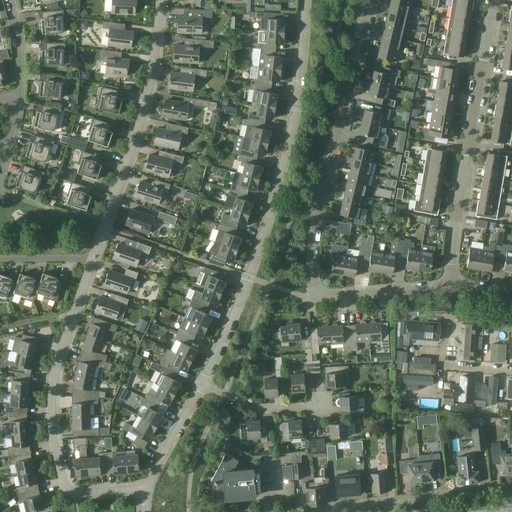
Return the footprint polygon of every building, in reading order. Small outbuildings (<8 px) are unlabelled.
[(112,0),(111,13),(134,15),(135,8),(135,0),(112,0)] [(254,11),(254,5),(254,0),(245,0),(245,11),(254,11)] [(391,2),(388,13),(407,18),(410,7),(391,2)] [(449,16),(469,19),(471,10),(472,10),(472,7),(451,4),(449,16)] [(63,10),(39,12),(39,13),(41,13),(42,19),(40,19),(41,20),(42,20),(42,24),(39,25),(41,25),(42,34),(62,33),(62,24),(64,24),(63,10)] [(201,18),(208,18),(208,11),(196,10),(195,17),(178,17),(177,33),(201,34),(201,18)] [(264,32),(284,32),(284,29),(285,28),(286,27),(286,25),(286,23),(285,22),(285,20),(274,20),(275,13),(256,13),(255,19),(261,19),(260,31),(264,32)] [(384,24),(405,29),(407,18),(388,13),(387,18),(386,18),(384,24)] [(447,29),(467,32),(469,19),(449,16),(447,29)] [(103,22),(106,23),(105,29),(109,30),(108,46),(118,47),(121,50),(124,48),(130,48),(131,42),(132,42),(133,32),(120,31),(121,24),(103,22)] [(383,35),(402,40),(405,29),(384,24),(383,30),(384,30),(383,35)] [(447,29),(445,42),(465,45),(467,32),(447,29)] [(258,31),(257,43),(258,43),(257,49),(260,49),(272,50),(273,44),(283,45),(283,42),(285,42),(285,40),(285,38),(285,37),(284,36),(284,32),(264,32),(260,31),(258,31)] [(383,35),(380,46),(399,51),(402,40),(383,35)] [(214,41),(201,40),(201,47),(213,49),(214,41)] [(465,45),(445,42),(443,54),(463,57),(465,45)] [(43,55),(40,56),(41,56),(41,65),(62,66),(62,57),(64,57),(65,43),(40,43),(40,44),(45,44),(45,50),(41,50),(41,51),(43,51),(43,55)] [(503,56),(511,57),(511,44),(505,44),(503,56)] [(175,45),(174,61),(197,63),(198,47),(184,46),(175,45)] [(399,51),(380,46),(377,58),(397,62),(399,51)] [(259,55),(258,67),(263,68),(281,70),(281,66),(282,66),(283,64),(283,62),(283,61),(282,60),(282,57),(272,56),(272,50),(260,49),(259,55)] [(0,86),(1,86),(2,87),(3,87),(1,82),(7,80),(8,84),(9,84),(3,59),(8,58),(6,50),(0,52),(2,60),(0,60),(0,86)] [(100,50),(99,61),(107,62),(105,74),(126,77),(127,70),(128,60),(112,58),(112,52),(100,50)] [(511,57),(503,56),(501,69),(511,70),(511,57)] [(439,67),(438,79),(457,82),(459,70),(446,68),(447,62),(436,60),(434,67),(439,67)] [(254,79),(253,85),(268,87),(269,81),(279,82),(280,80),(281,79),(282,77),(282,76),(281,74),(280,73),(281,70),(263,68),(258,67),(257,79),(254,79)] [(374,71),(371,83),(390,88),(394,89),(397,77),(399,77),(400,71),(384,67),(383,73),(374,71)] [(194,75),(200,76),(201,70),(186,68),(185,74),(171,72),(169,89),(192,91),(194,75)] [(38,86),(38,87),(40,87),(39,96),(60,98),(60,90),(63,90),(64,76),(40,74),(40,75),(45,75),(44,81),(41,81),(40,82),(42,82),(41,86),(38,86)] [(457,82),(438,79),(436,90),(455,93),(457,82)] [(498,94),(511,95),(511,83),(500,82),(498,94)] [(390,88),(371,83),(368,95),(377,97),(376,103),(393,107),(395,101),(388,100),(390,88)] [(252,103),(258,104),(275,107),(276,104),(277,103),(278,101),(278,100),(278,98),(277,97),(277,95),(267,93),(268,87),(253,85),(249,84),(249,90),(254,91),(252,103)] [(101,87),(96,109),(119,114),(121,105),(122,105),(120,104),(121,100),(122,100),(122,99),(121,99),(122,93),(125,93),(125,92),(101,87)] [(436,90),(434,101),(455,105),(456,99),(454,98),(455,93),(436,90)] [(496,105),(511,107),(511,95),(498,94),(496,105)] [(195,99),(194,106),(209,108),(210,102),(195,99)] [(162,116),(185,120),(188,104),(165,100),(162,116)] [(210,102),(209,108),(216,110),(217,103),(210,101),(210,102)] [(455,105),(434,101),(432,112),(452,116),(452,111),(454,111),(455,105)] [(35,118),(34,127),(54,131),(56,122),(58,123),(61,109),(37,104),(37,105),(42,106),(41,112),(37,112),(38,113),(37,117),(34,117),(35,118)] [(275,107),(258,104),(256,116),(248,114),(247,120),(262,123),(263,117),(273,119),(273,117),(275,116),(276,115),(276,113),(276,111),(275,110),(275,107)] [(493,117),(494,118),(511,120),(511,107),(496,105),(495,105),(493,117)] [(222,106),(221,113),(224,113),(224,114),(235,115),(236,108),(225,106),(222,106)] [(362,122),(381,127),(383,120),(388,120),(391,110),(375,106),(374,112),(365,110),(362,122)] [(432,112),(430,124),(450,127),(452,116),(432,112)] [(91,132),(88,140),(107,147),(110,138),(112,139),(112,138),(109,137),(111,133),(112,133),(110,132),(112,126),(116,127),(116,126),(93,118),(88,131),(91,132)] [(511,120),(494,118),(492,129),(511,133),(511,132),(511,120)] [(243,119),(242,125),(246,126),(245,131),(243,138),(251,139),(268,143),(268,140),(270,139),(271,138),(271,136),(271,135),(270,133),(270,131),(260,129),(262,123),(247,120),(243,119)] [(379,134),(381,127),(362,122),(359,134),(368,136),(367,142),(375,144),(374,146),(379,147),(385,149),(388,138),(386,135),(379,134)] [(450,127),(430,124),(429,130),(424,129),(422,140),(434,142),(435,136),(448,139),(450,127)] [(175,132),(158,129),(154,145),(177,150),(181,134),(187,135),(188,128),(176,125),(175,132)] [(511,133),(492,129),(490,141),(510,145),(511,133)] [(28,148),(25,156),(45,162),(48,154),(50,155),(54,142),(31,134),(31,135),(36,137),(34,143),(30,142),(31,143),(29,147),(27,146),(27,147),(28,148)] [(68,137),(62,135),(60,142),(66,143),(68,137)] [(69,137),(67,146),(82,151),(84,142),(69,137)] [(239,155),(253,159),(255,153),(265,155),(265,153),(267,152),(268,151),(268,149),(268,148),(267,146),(268,143),(251,139),(243,138),(239,155)] [(353,159),(372,164),(375,152),(355,148),(353,159)] [(427,149),(425,161),(445,165),(447,152),(427,149)] [(105,159),(82,151),(77,164),(80,165),(77,173),(96,179),(99,171),(101,171),(98,170),(100,165),(101,166),(101,165),(99,164),(101,158),(105,159)] [(164,159),(149,155),(145,171),(158,174),(158,175),(168,178),(170,168),(172,169),(174,162),(182,164),(183,157),(165,153),(164,159)] [(485,165),(505,169),(507,157),(487,153),(485,165)] [(396,154),(393,168),(399,169),(401,155),(396,154)] [(245,163),(242,175),(259,179),(260,176),(261,175),(262,174),(263,172),(262,171),(261,169),(262,167),(252,165),(253,159),(239,155),(238,161),(245,163)] [(350,170),(369,175),(372,164),(353,159),(350,170)] [(423,174),(442,177),(445,165),(425,161),(423,174)] [(44,173),(21,164),(21,165),(23,166),(21,172),(20,172),(21,173),(19,177),(17,176),(17,177),(18,178),(15,186),(35,193),(37,185),(40,186),(44,173)] [(483,177),(503,180),(505,169),(485,165),(483,177)] [(53,168),(51,174),(58,176),(60,170),(53,168)] [(348,175),(346,181),(367,186),(369,175),(350,170),(349,175),(348,175)] [(60,171),(58,177),(71,182),(73,175),(60,171)] [(230,190),(244,194),(246,188),(256,191),(256,189),(258,188),(259,187),(259,185),(259,184),(258,182),(259,179),(242,175),(235,173),(230,190)] [(421,187),(440,190),(442,177),(423,174),(421,187)] [(481,189),(501,192),(503,180),(483,177),(481,189)] [(138,189),(135,197),(158,204),(162,191),(168,193),(170,185),(156,180),(154,186),(140,182),(139,184),(136,186),(138,189)] [(364,197),(367,186),(346,181),(345,187),(346,187),(345,192),(364,197)] [(78,214),(80,209),(86,211),(89,202),(90,203),(91,202),(88,201),(89,197),(90,197),(91,196),(89,195),(91,189),(94,191),(94,190),(71,182),(67,195),(69,196),(66,204),(74,206),(72,212),(78,214)] [(418,199),(439,203),(440,200),(439,199),(440,190),(421,187),(418,199)] [(481,189),(479,201),(499,204),(501,192),(481,189)] [(224,207),(232,210),(249,215),(250,212),(251,211),(252,210),(253,208),(253,207),(252,205),(252,203),(242,200),(244,194),(230,190),(228,196),(224,207)] [(383,197),(389,199),(391,192),(384,190),(383,197)] [(345,192),(342,203),(361,208),(364,197),(345,192)] [(413,211),(416,212),(437,216),(439,203),(418,199),(418,202),(415,201),(413,211)] [(499,204),(479,201),(478,200),(475,216),(496,220),(499,204)] [(361,208),(342,203),(339,215),(354,218),(353,225),(364,226),(366,221),(359,219),(361,208)] [(405,213),(406,207),(395,205),(394,211),(405,213)] [(138,230),(147,234),(150,224),(153,225),(155,218),(130,209),(125,225),(138,229),(138,230)] [(235,224),(245,227),(246,225),(247,224),(248,223),(249,221),(249,219),(248,218),(249,215),(232,210),(230,216),(223,214),(219,225),(233,229),(235,224)] [(177,218),(159,212),(157,220),(174,226),(177,218)] [(426,217),(425,224),(437,226),(438,219),(426,217)] [(487,222),(475,220),(474,227),(486,229),(487,222)] [(337,222),(336,229),(350,231),(351,224),(337,222)] [(214,242),(221,244),(237,250),(238,247),(240,246),(241,245),(241,244),(241,242),(241,240),(241,238),(231,235),(233,229),(219,225),(217,230),(218,231),(214,242)] [(367,242),(364,256),(370,257),(368,270),(380,272),(383,253),(371,251),(374,237),(368,235),(367,242)] [(404,241),(402,254),(408,255),(405,268),(418,270),(421,250),(414,249),(413,243),(410,242),(410,240),(404,239),(404,241)] [(402,254),(404,241),(398,240),(396,253),(402,254)] [(364,256),(367,242),(360,241),(358,255),(364,256)] [(236,253),(237,250),(221,244),(214,242),(207,252),(211,254),(209,260),(222,264),(223,258),(233,262),(234,260),(236,259),(237,258),(237,256),(237,255),(236,253)] [(482,250),(479,270),(491,272),(494,256),(499,257),(502,244),(495,243),(489,242),(488,247),(483,246),(482,250)] [(135,250),(118,244),(113,259),(135,267),(138,259),(146,261),(151,247),(137,243),(135,250)] [(330,273),(342,275),(346,255),(347,247),(332,244),(331,253),(330,259),(333,259),(330,273)] [(511,246),(508,245),(502,244),(499,257),(505,258),(503,270),(511,271),(511,246)] [(421,250),(418,270),(430,272),(434,248),(422,246),(421,250)] [(467,268),(479,270),(482,250),(470,248),(467,268)] [(383,253),(380,272),(392,274),(395,255),(383,253)] [(358,257),(346,255),(342,275),(355,277),(358,257)] [(204,268),(202,273),(200,272),(195,283),(205,287),(221,294),(222,291),(224,290),(225,289),(226,287),(226,286),(225,284),(226,282),(216,278),(218,272),(204,268)] [(124,276),(109,271),(108,273),(107,274),(106,275),(106,276),(106,279),(104,286),(126,294),(128,288),(132,289),(138,273),(126,269),(124,276)] [(17,282),(10,303),(14,293),(21,296),(20,298),(33,302),(40,280),(34,278),(20,273),(17,282)] [(40,280),(33,302),(37,293),(44,295),(43,298),(56,302),(64,279),(63,279),(62,282),(57,280),(57,278),(43,273),(40,280)] [(0,299),(10,303),(17,282),(11,280),(11,279),(0,274),(0,299)] [(221,294),(205,287),(202,293),(195,290),(191,301),(205,307),(207,301),(217,305),(217,303),(219,303),(220,301),(221,300),(221,298),(220,297),(221,294)] [(95,312),(115,319),(120,304),(126,306),(128,300),(117,296),(114,301),(100,296),(95,312)] [(191,321),(207,328),(208,325),(210,324),(211,323),(212,322),(212,320),(211,319),(212,317),(202,312),(205,307),(191,301),(189,307),(191,308),(186,319),(191,321)] [(87,336),(103,342),(107,330),(115,333),(118,326),(93,317),(91,324),(89,328),(87,328),(86,329),(85,331),(86,333),(87,334),(87,336)] [(176,334),(190,340),(192,335),(202,339),(203,337),(204,337),(206,335),(206,334),(206,332),(206,331),(207,328),(191,321),(188,327),(181,324),(176,334)] [(280,328),(279,328),(279,340),(281,340),(281,347),(288,346),(288,342),(301,341),(299,323),(295,324),(295,323),(294,322),(292,321),(290,321),(289,322),(288,324),(286,324),(286,326),(280,327),(280,328)] [(369,342),(368,324),(366,324),(365,322),(363,321),(361,322),(360,323),(359,324),(359,325),(355,325),(348,326),(350,351),(357,351),(357,343),(369,342)] [(382,349),(389,349),(387,327),(387,323),(380,323),(376,324),(376,323),(375,322),(373,321),(371,321),(370,322),(369,324),(368,324),(369,342),(381,341),(382,349)] [(343,352),(350,351),(348,326),(342,326),(337,326),(337,324),(335,323),(333,323),(332,325),(331,326),(331,327),(329,327),(330,344),(343,344),(343,352)] [(310,328),(311,349),(312,354),(319,354),(318,345),(330,344),(329,327),(327,327),(327,325),(325,324),(323,324),(322,325),(321,327),(316,328),(310,328)] [(436,342),(437,325),(411,324),(410,341),(436,342)] [(472,361),(475,327),(457,325),(454,360),(472,361)] [(11,351),(17,353),(34,357),(35,355),(37,355),(38,354),(39,352),(38,350),(36,349),(37,345),(39,338),(22,334),(21,338),(15,337),(11,351)] [(177,341),(172,352),(191,361),(193,358),(194,358),(196,357),(196,355),(196,354),(196,352),(197,350),(187,346),(190,340),(176,334),(174,339),(177,341)] [(82,348),(80,355),(106,362),(107,356),(103,354),(99,353),(103,342),(87,336),(86,338),(84,338),(82,339),(82,341),(82,342),(84,343),(82,348)] [(403,338),(395,337),(395,348),(402,348),(403,338)] [(492,340),(490,359),(506,360),(507,341),(492,340)] [(163,368),(174,373),(177,368),(186,373),(187,371),(189,370),(190,369),(190,368),(191,366),(190,364),(191,361),(172,352),(167,349),(164,357),(162,357),(160,358),(159,360),(159,362),(160,364),(159,366),(152,362),(149,368),(160,373),(163,368)] [(8,372),(16,374),(30,376),(31,370),(32,365),(33,365),(34,365),(36,364),(36,362),(36,360),(34,359),(34,357),(17,353),(15,363),(10,361),(8,372)] [(76,375),(93,378),(96,366),(99,367),(110,370),(112,364),(106,362),(80,355),(79,362),(78,362),(77,367),(76,367),(74,368),(74,370),(74,372),(76,373),(76,375)] [(395,370),(401,371),(401,363),(406,364),(407,356),(396,355),(395,370)] [(315,361),(312,361),(313,374),(320,373),(319,361),(315,361)] [(138,366),(132,363),(129,370),(135,373),(138,366)] [(433,366),(408,364),(407,375),(432,376),(433,366)] [(323,380),(322,381),(323,383),(324,385),(325,385),(326,385),(326,387),(328,387),(329,389),(331,390),(333,390),(335,389),(336,387),(343,386),(343,376),(348,376),(348,366),(325,367),(325,374),(325,379),(323,380)] [(159,386),(175,394),(176,392),(178,391),(179,390),(180,389),(180,387),(179,386),(180,384),(171,379),(174,373),(163,368),(160,373),(154,384),(159,386)] [(123,386),(127,387),(133,372),(129,371),(123,386)] [(458,401),(474,402),(476,374),(460,373),(458,401)] [(11,393),(28,395),(28,393),(29,393),(30,393),(32,391),(32,389),(31,387),(29,387),(29,382),(30,376),(16,374),(15,381),(12,381),(11,393)] [(303,374),(290,375),(291,382),(289,384),(288,385),(288,387),(290,389),(291,390),(291,393),(294,393),(294,394),(296,395),(298,395),(300,394),(300,392),(305,392),(303,374)] [(72,395),(98,398),(104,399),(105,392),(94,391),(91,390),(93,378),(76,375),(75,377),(75,376),(73,377),(72,378),(72,380),(72,382),(74,383),(73,387),(72,395)] [(400,376),(400,386),(431,388),(431,378),(406,376),(400,376)] [(485,378),(483,401),(494,402),(496,379),(485,378)] [(262,389),(261,391),(261,393),(262,394),(264,395),(265,398),(267,397),(267,398),(267,399),(269,400),(271,400),(273,399),(273,397),(278,397),(277,379),(263,380),(264,388),(262,389)] [(144,399),(157,406),(160,401),(169,405),(170,403),(172,403),(173,402),(174,401),(174,399),(173,397),(175,394),(159,386),(156,392),(150,389),(144,399)] [(28,395),(11,393),(10,403),(5,403),(4,414),(9,414),(27,414),(27,408),(28,403),(30,403),(31,401),(31,399),(30,397),(28,397),(28,395)] [(361,396),(357,396),(349,397),(349,393),(341,394),(341,397),(339,398),(339,400),(337,401),(336,402),(337,404),(338,406),(339,406),(340,406),(340,411),(341,417),(364,416),(363,398),(361,396)] [(98,398),(72,395),(72,396),(72,404),(72,409),(70,409),(69,411),(69,413),(70,414),(72,415),(72,417),(90,416),(89,404),(90,404),(93,404),(98,404),(98,398)] [(154,411),(157,406),(144,399),(142,398),(139,403),(148,408),(142,418),(157,427),(158,424),(160,424),(161,423),(162,421),(162,420),(162,418),(163,416),(154,411)] [(474,405),(453,403),(453,405),(451,405),(450,412),(473,414),(474,405)] [(9,414),(10,425),(5,425),(6,435),(11,435),(29,433),(28,431),(29,431),(30,431),(31,429),(31,427),(30,425),(28,425),(27,420),(27,414),(9,414)] [(157,427),(142,418),(138,415),(137,416),(138,416),(132,426),(131,426),(126,423),(121,431),(127,431),(137,436),(139,438),(142,432),(151,438),(152,436),(153,435),(155,434),(155,433),(156,431),(155,430),(157,427)] [(73,430),(73,436),(99,436),(98,428),(90,429),(90,416),(72,417),(72,419),(70,419),(69,421),(69,423),(70,425),(72,425),(72,430),(73,430)] [(246,424),(240,424),(241,444),(248,444),(248,439),(260,438),(261,443),(267,442),(266,426),(260,427),(259,421),(255,421),(254,419),(252,418),(250,419),(249,420),(248,421),(248,422),(246,422),(246,424)] [(279,426),(279,428),(279,430),(281,431),(282,431),(283,441),(290,440),(290,439),(302,438),(301,420),(296,421),(296,420),(295,419),(294,418),(292,418),(290,419),(290,421),(288,421),(281,421),(281,424),(279,426)] [(352,423),(347,424),(339,424),(338,422),(336,421),(334,421),(332,423),(331,424),(331,425),(329,425),(329,427),(327,428),(326,429),(326,431),(328,433),(329,433),(330,438),(347,437),(347,436),(353,436),(355,434),(354,425),(352,423)] [(483,428),(471,429),(474,450),(486,449),(483,428)] [(29,433),(11,435),(12,447),(8,447),(8,456),(30,452),(29,446),(30,446),(29,441),(31,441),(32,439),(32,437),(31,435),(29,435),(29,433)] [(148,443),(139,438),(137,436),(133,443),(144,450),(148,443)] [(315,439),(305,440),(306,453),(312,452),(316,452),(315,439)] [(324,439),(315,439),(316,452),(325,451),(324,439)] [(362,441),(349,442),(350,451),(362,450),(362,441)] [(511,454),(506,455),(505,451),(500,451),(499,444),(491,444),(493,465),(501,464),(502,473),(505,473),(505,475),(511,475),(511,454)] [(78,447),(79,459),(74,459),(75,477),(80,477),(80,478),(82,479),(84,479),(85,478),(86,476),(88,476),(86,458),(86,446),(78,447)] [(335,446),(326,446),(327,451),(327,454),(335,454),(335,446)] [(223,472),(232,471),(243,452),(235,448),(231,457),(225,454),(211,482),(214,483),(213,483),(216,485),(224,489),(223,472)] [(105,453),(107,474),(113,474),(118,474),(119,476),(120,477),(122,476),(124,475),(124,474),(124,473),(126,473),(125,456),(124,451),(112,452),(105,453)] [(316,452),(312,452),(313,458),(322,457),(322,464),(327,464),(326,451),(325,451),(316,452)] [(30,452),(8,456),(10,464),(14,463),(17,475),(34,471),(34,469),(36,468),(36,466),(36,465),(35,463),(33,463),(32,458),(31,459),(30,452)] [(86,458),(88,476),(90,476),(90,478),(92,479),(94,479),(95,477),(96,476),(96,475),(101,475),(107,474),(105,453),(98,453),(99,458),(86,458)] [(394,464),(393,453),(380,454),(381,465),(394,464)] [(125,456),(126,473),(128,473),(129,475),(130,476),(132,476),(134,475),(134,473),(139,472),(138,455),(125,456)] [(479,483),(478,472),(476,472),(474,455),(457,457),(459,474),(456,474),(457,485),(479,483)] [(411,460),(399,462),(400,474),(409,473),(410,483),(412,483),(412,484),(419,485),(420,482),(422,482),(420,464),(419,458),(418,458),(411,460)] [(420,464),(422,482),(423,481),(424,484),(431,482),(431,481),(433,480),(433,471),(441,470),(440,458),(426,459),(426,463),(420,464)] [(301,464),(293,465),(294,479),(302,479),(301,464)] [(292,466),(282,466),(283,480),(293,480),(292,466)] [(232,471),(223,472),(223,484),(224,489),(224,498),(236,498),(247,497),(255,496),(254,491),(259,491),(259,492),(260,492),(258,473),(258,474),(253,474),(253,470),(245,470),(234,471),(232,471)] [(20,486),(15,487),(17,495),(38,490),(37,484),(36,479),(38,478),(39,476),(38,474),(37,473),(35,473),(34,471),(17,475),(20,486)] [(388,473),(371,475),(372,493),(386,492),(385,485),(389,484),(388,473)] [(359,475),(347,476),(348,497),(356,496),(356,494),(360,494),(359,475)] [(341,497),(348,497),(347,476),(335,477),(336,496),(341,496),(341,497)] [(316,505),(314,483),(302,484),(302,490),(305,490),(307,506),(316,505)] [(322,483),(314,483),(316,505),(325,505),(323,488),(322,483)] [(38,490),(17,495),(19,504),(24,503),(25,511),(29,511),(33,511),(39,511),(40,511),(41,510),(41,509),(43,509),(43,507),(44,506),(45,504),(45,502),(43,501),(41,500),(40,496),(38,490)] [(0,501),(0,502),(1,507),(5,506),(15,498),(14,495),(6,497),(0,498),(0,501)]
